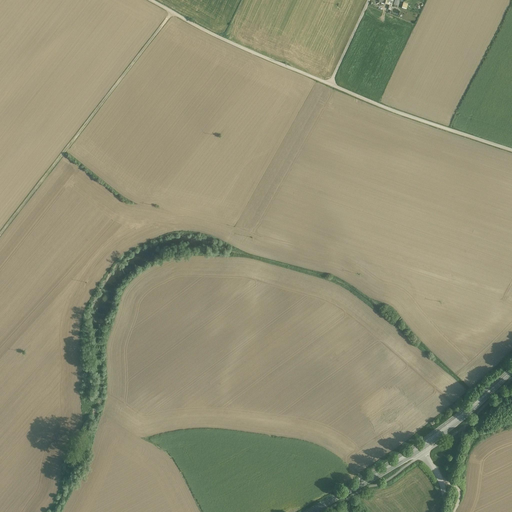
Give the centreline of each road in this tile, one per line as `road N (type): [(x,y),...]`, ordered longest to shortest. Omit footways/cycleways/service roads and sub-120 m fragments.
road 1 (track): [(171,12),(0,234)]
road 2 (secondary): [(511,370),(418,446),(309,511)]
road 3 (unclassified): [(147,0),(329,84)]
road 4 (unclassified): [(329,84),(511,150)]
